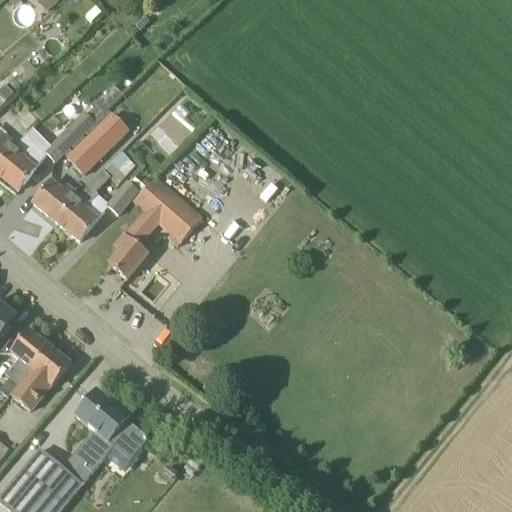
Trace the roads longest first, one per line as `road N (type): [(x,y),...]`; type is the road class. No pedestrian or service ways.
road 1 (residential): [(203,420),(0,253)]
road 2 (unclassified): [(321,511),(203,420)]
